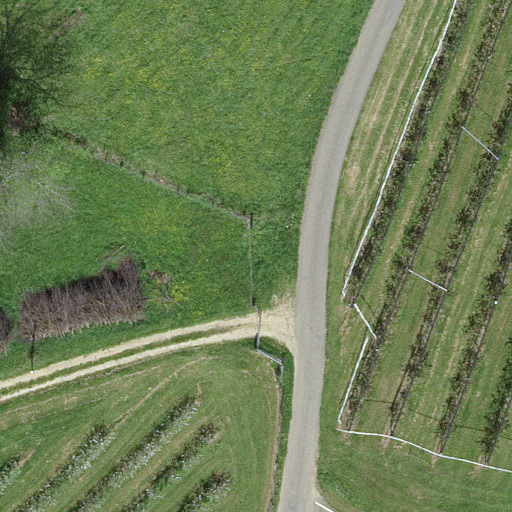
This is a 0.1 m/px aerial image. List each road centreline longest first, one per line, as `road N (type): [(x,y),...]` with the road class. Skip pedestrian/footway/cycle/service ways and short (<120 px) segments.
road 1 (unclassified): [(289,511),(306,419),(314,220),(347,105),(396,0)]
road 2 (track): [(309,331),(243,327),(0,409)]
